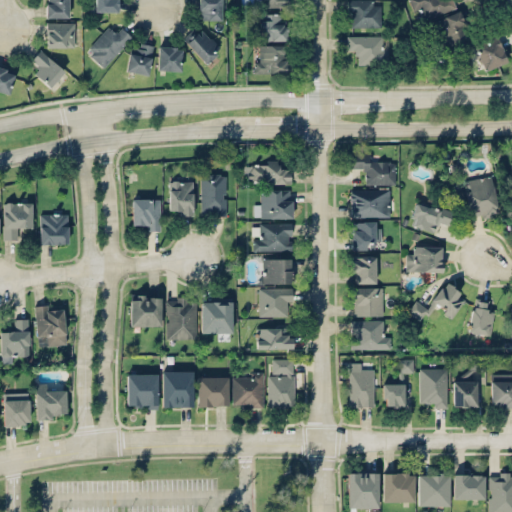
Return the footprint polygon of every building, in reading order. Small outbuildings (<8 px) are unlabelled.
[(67,17),(67,0),(45,0),(45,17),(67,17)] [(116,11),(116,0),(94,0),(94,11),(116,11)] [(197,0),(197,19),(220,19),(220,0),(197,0)] [(373,0),(347,0),(347,26),(380,26),(380,3),(373,3),(373,0)] [(452,0),(410,0),(418,21),(455,7),(452,0)] [(433,21),(444,46),(469,36),(458,10),(433,21)] [(286,40),(286,13),(260,13),(260,40),(286,40)] [(73,21),(45,21),(45,46),(73,46),(73,21)] [(131,36),(121,26),(115,32),(108,26),(85,50),(102,66),(131,36)] [(205,63),(220,47),(199,26),(184,42),(205,63)] [(356,63),(386,63),(387,35),(347,35),(347,53),(356,53),(356,63)] [(474,44),(483,69),(506,60),(497,35),(474,44)] [(127,46),(128,72),(150,71),(148,44),(127,46)] [(254,44),(254,72),(286,72),(286,44),(254,44)] [(157,70),(180,70),(180,46),(157,46),(157,70)] [(63,71),(40,49),(32,57),(39,64),(33,71),(48,86),(63,71)] [(14,71),(0,68),(0,91),(9,93),(14,71)] [(369,154),(349,153),(349,169),(365,169),(364,183),(394,183),(395,161),(369,160),(369,154)] [(289,182),(289,169),(280,169),(280,161),(245,161),(245,182),(289,182)] [(201,215),(226,215),(226,173),(201,173),(201,215)] [(461,180),(470,218),(498,211),(489,173),(461,180)] [(192,214),(192,180),(169,180),(168,214),(192,214)] [(349,215),(388,215),(388,188),(349,188),(349,215)] [(261,198),(253,198),(253,217),(290,217),(290,189),(261,189),(261,198)] [(159,197),(131,197),(131,229),(159,229),(159,197)] [(449,226),(453,212),(416,200),(409,223),(436,232),(439,222),(449,226)] [(31,227),(31,202),(3,202),(2,239),(17,239),(17,227),(31,227)] [(39,242),(67,242),(67,212),(39,212),(39,242)] [(379,248),(379,221),(350,221),(350,248),(379,248)] [(252,222),(252,249),(290,249),(290,222),(252,222)] [(441,245),(405,245),(405,270),(441,270),(441,245)] [(374,256),(349,256),(349,282),(374,282),(374,256)] [(290,281),(290,257),(261,258),(261,281),(290,281)] [(463,291),(438,283),(430,308),(455,316),(463,291)] [(381,286),(350,286),(350,315),(381,315),(381,286)] [(290,315),(290,287),(258,287),(258,315),(290,315)] [(160,294),(129,294),(129,324),(160,324),(160,294)] [(196,296),(165,296),(165,337),(196,337),(196,296)] [(200,331),(231,331),(231,300),(200,300),(200,331)] [(407,311),(418,319),(426,308),(415,300),(407,311)] [(490,301),(470,301),(470,333),(490,333),(490,301)] [(47,343),(64,343),(63,304),(35,305),(36,335),(47,334),(47,343)] [(28,355),(27,318),(14,319),(14,330),(0,331),(0,359),(0,362),(12,362),(11,356),(28,355)] [(386,319),(349,319),(349,347),(386,347),(386,319)] [(256,327),(256,347),(291,347),(291,327),(256,327)] [(482,356),(469,356),(470,370),(483,369),(482,356)] [(267,374),(267,406),(292,406),(293,358),(270,357),(270,374),(267,374)] [(412,370),(412,358),(399,358),(399,370),(412,370)] [(349,406),(372,406),(372,363),(349,363),(349,406)] [(446,406),(446,367),(418,367),(418,406),(446,406)] [(191,370),(161,370),(161,405),(191,405),(191,370)] [(156,407),(156,372),(125,372),(125,407),(156,407)] [(262,372),(231,372),(231,406),(262,406),(262,372)] [(511,372),(490,373),(490,407),(511,406),(511,372)] [(226,405),(226,375),(196,375),(196,405),(226,405)] [(476,380),(452,381),(453,406),(477,406),(476,380)] [(34,419),(55,419),(55,410),(64,410),(64,390),(56,390),(56,381),(34,381),(34,419)] [(403,406),(403,383),(382,383),(382,406),(403,406)] [(2,392),(3,425),(29,424),(28,392),(2,392)] [(347,507),(377,507),(377,471),(347,471),(347,507)] [(511,511),(511,471),(487,471),(487,511),(511,511)] [(412,472),(382,472),(382,499),(412,499),(412,472)] [(417,503),(448,503),(448,472),(417,472),(417,503)] [(483,473),(452,473),(452,497),(483,497),(483,473)]
